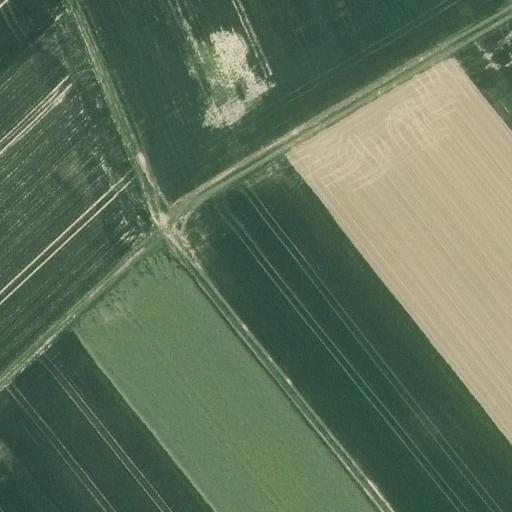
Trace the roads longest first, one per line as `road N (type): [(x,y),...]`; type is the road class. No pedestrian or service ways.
road 1 (track): [(511,12),(162,225)]
road 2 (track): [(391,511),(162,225)]
road 3 (track): [(65,0),(162,225)]
road 4 (track): [(162,225),(0,391)]
